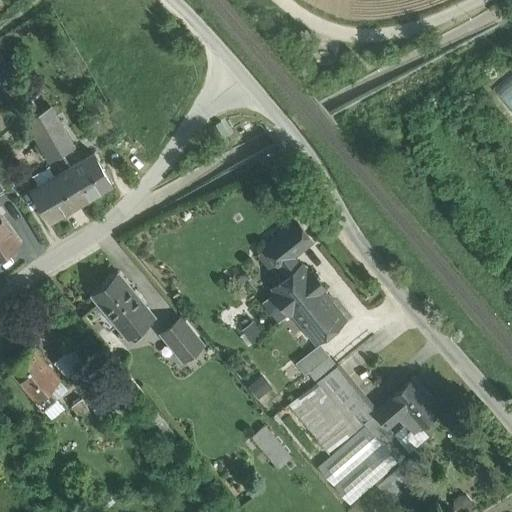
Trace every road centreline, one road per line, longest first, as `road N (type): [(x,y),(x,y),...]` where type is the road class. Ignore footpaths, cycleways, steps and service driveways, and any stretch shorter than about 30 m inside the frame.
road 1 (residential): [(511,421),(346,229),(241,78)]
road 2 (residential): [(241,78),(217,95),(107,226),(0,299)]
road 3 (track): [(480,0),(391,35),(327,30),(278,0)]
